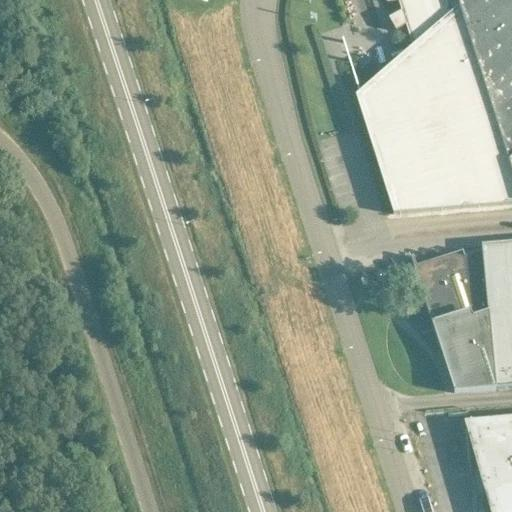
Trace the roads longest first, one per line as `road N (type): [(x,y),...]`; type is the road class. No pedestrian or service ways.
road 1 (secondary): [(262,511),(93,0)]
road 2 (unclassified): [(408,511),(289,142),(261,41),(259,0)]
road 3 (unclassified): [(149,511),(63,244),(25,168),(0,142)]
road 4 (unknown): [(511,383),(369,390)]
